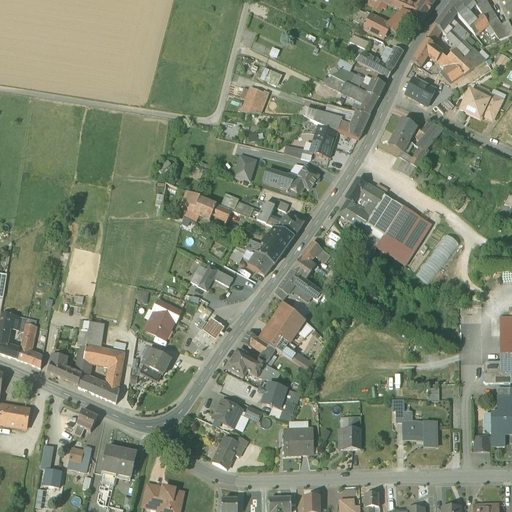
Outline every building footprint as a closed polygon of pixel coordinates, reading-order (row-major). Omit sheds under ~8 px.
[(383,2),(378,0),(376,0),(374,7),(379,10),(381,5),(383,2)] [(421,0),(418,5),(407,0),(395,0),(393,5),(404,10),(407,12),(415,18),(420,21),(433,0),(421,0)] [(451,0),(449,2),(454,9),(458,12),(464,6),(470,0),(451,0)] [(495,13),(486,0),(474,0),(481,10),(482,11),(487,19),(495,13)] [(511,2),(511,1),(503,5),(507,15),(511,12),(511,7),(511,8),(511,7),(511,2)] [(449,2),(444,9),(449,14),(454,9),(449,2)] [(475,17),(464,6),(458,12),(468,24),(476,18),(475,17)] [(444,9),(434,22),(446,33),(451,28),(458,34),(460,36),(465,31),(454,21),(450,26),(444,20),(449,14),(444,9)] [(476,18),(468,24),(475,32),(478,30),(489,21),(487,19),(482,11),(480,13),(475,17),(476,18)] [(415,18),(407,12),(401,17),(408,24),(415,18)] [(371,13),(364,28),(374,34),(381,19),(371,13)] [(495,13),(487,19),(489,21),(499,37),(511,31),(511,25),(509,19),(509,18),(502,22),(496,13),(495,13)] [(401,17),(395,23),(390,20),(388,23),(381,19),(374,34),(383,38),(389,29),(396,34),(408,24),(401,17)] [(446,33),(434,22),(430,29),(435,34),(436,32),(442,37),(446,33)] [(458,34),(451,28),(446,33),(446,34),(452,39),(454,39),(458,34)] [(435,34),(430,29),(425,36),(432,41),(435,34)] [(442,37),(436,32),(435,34),(432,41),(432,42),(441,51),(446,55),(454,47),(463,38),(464,39),(464,38),(469,34),(465,31),(460,36),(458,34),(454,39),(452,39),(446,34),(446,33),(442,37)] [(370,41),(354,33),(350,41),(366,48),(370,41)] [(469,34),(464,38),(472,45),(475,42),(469,37),(470,35),(469,34)] [(425,36),(411,60),(419,66),(428,52),(436,59),(441,51),(432,42),(432,41),(425,36)] [(463,38),(454,47),(474,66),(486,59),(472,45),(464,38),(464,39),(463,38)] [(386,48),(379,60),(364,52),(354,59),(387,77),(402,50),(393,45),(390,50),(386,48)] [(279,51),(270,47),(267,53),(276,58),(279,51)] [(474,66),(454,47),(446,55),(463,72),(474,66)] [(441,51),(436,59),(442,62),(446,55),(441,51)] [(510,57),(502,51),(496,60),(504,66),(510,57)] [(463,72),(446,55),(442,62),(447,67),(442,71),(451,79),(463,72)] [(342,67),(331,74),(342,79),(343,77),(347,69),(342,67)] [(281,74),(270,69),(268,74),(265,80),(276,85),(281,74)] [(362,78),(352,73),(349,83),(356,87),(362,78)] [(342,79),(331,74),(330,85),(341,91),(346,81),(342,79)] [(368,81),(362,78),(356,87),(357,88),(369,95),(370,94),(377,98),(384,83),(371,76),(368,81)] [(413,76),(405,91),(428,102),(435,87),(413,76)] [(347,82),(346,81),(341,91),(361,100),(354,96),(357,88),(356,87),(349,83),(347,82)] [(248,88),(243,86),(240,96),(245,98),(248,88)] [(361,100),(364,101),(361,106),(358,111),(369,114),(377,98),(370,94),(369,95),(357,88),(354,96),(361,100)] [(488,96),(470,88),(460,107),(479,116),(481,112),(489,96),(488,96)] [(263,93),(250,89),(242,111),(261,112),(268,92),(264,91),(263,93)] [(502,97),(490,91),(488,96),(489,96),(481,112),(491,117),(496,106),(498,107),(502,97)] [(447,95),(436,102),(443,110),(448,106),(449,108),(454,104),(447,95)] [(361,106),(353,102),(350,109),(354,110),(358,111),(361,106)] [(316,110),(307,107),(303,115),(313,120),(316,110)] [(350,109),(344,107),(341,118),(342,118),(340,121),(350,124),(354,114),(353,114),(354,110),(350,109)] [(350,124),(340,121),(342,118),(341,118),(316,110),(313,120),(318,123),(320,124),(333,128),(337,129),(358,137),(369,114),(358,111),(354,110),(353,114),(354,114),(350,124)] [(416,126),(401,118),(394,131),(409,140),(413,132),(416,126)] [(442,126),(431,121),(427,125),(436,133),(442,126)] [(333,128),(320,124),(318,123),(312,142),(315,143),(312,151),(329,156),(337,129),(333,128)] [(436,133),(427,125),(422,130),(431,139),(436,133)] [(422,130),(416,126),(413,132),(420,139),(416,144),(418,145),(423,148),(431,139),(422,130)] [(409,140),(394,131),(387,143),(403,152),(409,140)] [(302,150),(286,145),(284,151),(300,156),(302,150)] [(418,145),(412,156),(420,161),(424,162),(427,158),(422,155),(426,150),(423,148),(418,145)] [(241,154),(234,175),(248,180),(255,159),(241,154)] [(408,161),(398,155),(392,165),(401,170),(401,171),(402,170),(408,161)] [(167,159),(159,165),(163,169),(170,162),(167,159)] [(418,166),(408,161),(402,170),(412,176),(418,166)] [(318,174),(304,165),(295,178),(293,177),(291,180),(288,184),(296,190),(297,189),(300,191),(304,185),(309,188),(314,181),(317,181),(319,178),(317,175),(318,174)] [(287,174),(267,168),(264,178),(287,186),(288,184),(291,180),(289,177),(287,176),(287,174)] [(366,181),(357,176),(345,196),(347,198),(353,201),(358,194),(366,181)] [(374,187),(366,181),(358,194),(377,205),(384,194),(374,187)] [(262,187),(261,195),(271,197),(272,189),(262,187)] [(231,208),(185,189),(185,191),(186,192),(181,206),(184,208),(198,214),(210,219),(212,214),(226,219),(231,208)] [(377,205),(358,194),(353,201),(351,203),(371,215),(377,205)] [(430,222),(384,194),(377,205),(371,215),(364,226),(360,224),(352,237),(374,250),(376,246),(403,263),(430,222)] [(371,215),(351,203),(353,201),(347,198),(338,211),(339,212),(340,211),(360,224),(364,226),(371,215)] [(260,211),(257,219),(266,223),(269,217),(275,204),(265,200),(263,203),(261,208),(260,211)] [(260,211),(249,206),(248,207),(237,202),(234,209),(257,219),(260,211)] [(511,209),(504,205),(497,220),(504,224),(511,209)] [(198,214),(184,208),(183,215),(188,218),(194,221),(198,214)] [(288,211),(281,223),(269,217),(266,223),(267,224),(275,227),(293,235),(303,221),(288,211)] [(293,235),(275,227),(268,237),(266,235),(261,242),(263,244),(258,252),(273,262),(274,263),(293,235)] [(447,231),(415,272),(427,282),(460,241),(447,231)] [(320,245),(312,239),(307,247),(314,252),(320,245)] [(244,250),(234,244),(229,253),(239,259),(244,250)] [(314,252),(307,247),(301,253),(307,257),(309,258),(314,252)] [(258,252),(257,253),(254,259),(251,257),(247,263),(264,274),(273,262),(258,252)] [(319,271),(305,260),(307,257),(301,253),(291,267),(305,277),(311,281),(319,271)] [(327,274),(342,286),(352,274),(337,261),(327,274)] [(204,273),(198,284),(206,288),(213,276),(217,268),(209,263),(206,269),(204,273)] [(305,277),(291,267),(278,286),(286,293),(294,282),(309,293),(315,284),(305,277)] [(233,276),(217,268),(213,276),(229,284),(233,276)] [(315,284),(309,293),(312,294),(318,286),(315,284)] [(286,293),(278,286),(274,291),(282,298),(286,293)] [(327,292),(318,286),(312,294),(314,296),(318,292),(323,296),(327,292)] [(157,299),(144,327),(165,338),(174,319),(176,320),(181,310),(157,299)] [(284,301),(274,314),(259,337),(264,341),(268,336),(285,347),(304,319),(284,301)] [(16,314),(1,310),(0,316),(0,324),(9,326),(23,329),(23,327),(25,319),(27,312),(17,310),(16,314)] [(202,310),(195,320),(199,323),(198,324),(201,326),(204,320),(202,319),(204,316),(202,315),(204,312),(202,310)] [(224,325),(211,316),(202,328),(215,337),(224,325)] [(90,317),(88,328),(86,343),(102,345),(105,320),(90,317)] [(511,317),(501,317),(501,335),(511,335),(511,317)] [(35,324),(25,319),(23,327),(33,332),(35,324)] [(9,326),(0,324),(0,351),(9,355),(12,345),(6,343),(9,326)] [(24,329),(20,347),(19,347),(17,357),(26,360),(29,350),(33,332),(23,327),(23,329),(24,329)] [(79,327),(77,341),(82,343),(85,343),(86,343),(88,328),(79,327)] [(259,337),(248,330),(242,340),(251,345),(252,344),(261,351),(258,356),(266,361),(273,351),(274,349),(275,348),(264,341),(259,337)] [(511,372),(511,335),(501,335),(501,362),(502,372),(511,372)] [(285,347),(268,336),(264,341),(275,348),(281,352),(285,347)] [(57,338),(54,338),(51,352),(65,355),(68,340),(57,338)] [(295,346),(288,342),(281,352),(311,372),(318,360),(310,357),(309,359),(296,351),(296,353),(292,350),(295,346)] [(82,343),(74,371),(79,374),(82,359),(85,343),(82,343)] [(102,345),(86,343),(85,343),(82,359),(91,361),(101,363),(108,347),(102,345)] [(19,347),(12,345),(9,355),(17,357),(19,347)] [(170,357),(148,346),(140,361),(143,363),(139,370),(156,379),(160,372),(162,373),(170,357)] [(125,351),(108,347),(101,363),(110,365),(121,367),(125,351)] [(256,359),(237,348),(233,355),(232,355),(230,358),(230,359),(231,359),(226,366),(243,375),(246,370),(257,377),(266,361),(258,356),(256,359)] [(36,353),(29,350),(26,360),(33,363),(36,353)] [(65,355),(51,352),(49,360),(50,361),(46,369),(78,384),(80,374),(79,374),(74,371),(63,366),(65,355)] [(91,361),(82,359),(79,374),(80,374),(78,384),(78,385),(84,388),(88,377),(88,376),(91,361)] [(501,362),(485,363),(483,364),(483,382),(485,383),(511,383),(511,372),(502,372),(501,362)] [(106,384),(95,380),(91,391),(115,401),(119,388),(118,388),(121,367),(110,365),(106,384)] [(95,380),(88,377),(84,388),(91,391),(95,380)] [(286,387),(269,381),(267,389),(260,387),(258,392),(265,395),(263,402),(279,408),(286,387)] [(300,393),(286,387),(279,408),(282,409),(279,418),(290,422),(300,393)] [(510,390),(510,388),(497,388),(497,398),(510,398),(510,390)] [(439,400),(439,389),(427,389),(428,401),(439,400)] [(241,408),(221,398),(213,416),(233,426),(241,408)] [(511,401),(510,402),(510,398),(497,398),(497,408),(501,408),(501,413),(491,413),(491,425),(489,425),(485,429),(489,433),(492,433),(492,447),(493,447),(493,446),(503,446),(503,447),(504,447),(504,433),(507,433),(508,432),(511,432),(511,433),(511,432),(511,401)] [(28,407),(0,402),(0,421),(24,425),(28,407)] [(403,402),(392,402),(392,415),(396,415),(396,423),(403,423),(403,442),(416,442),(416,438),(424,438),(424,447),(437,447),(437,423),(413,423),(413,415),(403,415),(403,402)] [(261,410),(249,404),(245,414),(257,419),(261,410)] [(97,415),(82,408),(79,416),(77,415),(75,422),(83,426),(82,428),(85,430),(86,427),(89,429),(97,415)] [(360,430),(360,418),(348,418),(348,430),(360,430)] [(285,455),(313,454),(312,429),(284,430),(285,455)] [(340,430),(339,430),(339,442),(342,442),(342,450),(360,450),(360,430),(348,430),(340,430)] [(248,440),(237,434),(235,440),(244,445),(246,445),(248,440)] [(235,440),(225,435),(220,445),(234,452),(233,453),(239,456),(244,445),(235,440)] [(489,437),(474,438),(475,451),(489,451),(489,437)] [(55,444),(44,443),(41,459),(43,459),(42,466),(49,467),(50,461),(52,461),(55,444)] [(92,445),(84,443),(80,459),(88,461),(92,445)] [(121,447),(106,444),(101,471),(115,474),(121,447)] [(234,452),(220,445),(212,461),(226,468),(233,453),(234,452)] [(80,449),(71,447),(69,455),(78,458),(80,449)] [(135,450),(121,447),(115,474),(130,477),(135,450)] [(156,485),(147,483),(143,504),(151,506),(156,485)] [(177,511),(182,491),(173,489),(174,488),(163,485),(163,486),(156,485),(151,506),(152,506),(153,503),(159,505),(157,511),(161,511),(177,511)] [(378,494),(364,494),(364,508),(360,508),(360,511),(371,511),(372,507),(378,507),(378,494)] [(291,496),(269,497),(269,511),(286,511),(291,511),(291,496)] [(319,511),(319,496),(304,496),(304,511),(319,511)] [(237,511),(237,497),(221,497),(221,511),(237,511)] [(341,500),(340,511),(360,511),(360,508),(353,508),(353,500),(341,500)] [(122,511),(124,507),(108,503),(105,511),(122,511)]
